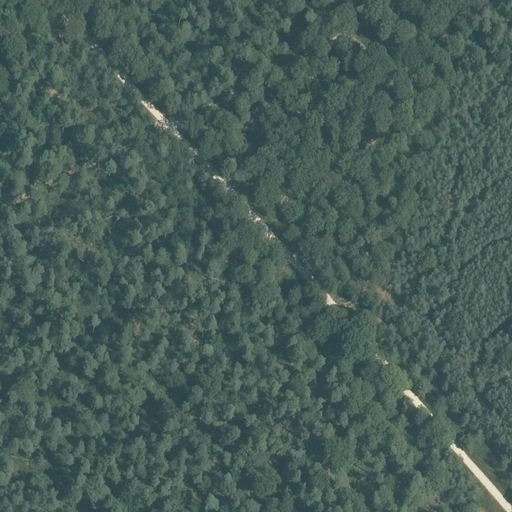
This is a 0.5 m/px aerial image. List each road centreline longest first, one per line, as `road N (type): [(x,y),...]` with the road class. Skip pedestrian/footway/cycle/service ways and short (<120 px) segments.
road 1 (track): [(511,511),(62,0)]
road 2 (track): [(0,212),(406,0)]
